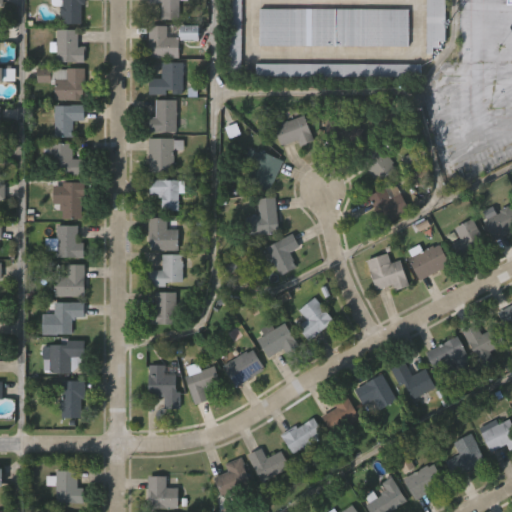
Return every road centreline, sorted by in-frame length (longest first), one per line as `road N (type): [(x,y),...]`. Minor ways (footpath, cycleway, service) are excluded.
road 1 (residential): [(0,444),(176,444),(229,430),(511,273)]
road 2 (residential): [(120,511),(121,0)]
road 3 (residential): [(380,341),(349,289),(327,187)]
